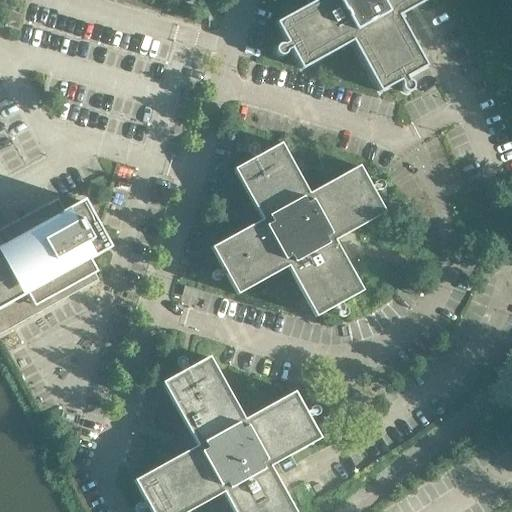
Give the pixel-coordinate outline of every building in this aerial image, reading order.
[(318,0),(318,3),(315,2),(275,24),(286,44),(283,46),(282,46),(281,46),(279,46),(278,47),(277,48),(277,49),(277,51),(277,52),(278,53),(278,54),(279,55),(281,55),(282,56),(284,55),(285,54),(286,53),(287,52),(290,50),(301,71),(352,43),(379,94),(400,82),(401,86),(401,87),(401,88),(402,89),(403,91),(404,91),(406,92),(407,92),(409,91),(410,90),(411,89),(411,88),(411,87),(411,86),(411,85),(410,84),(409,83),(408,82),(406,79),(426,68),(399,17),(422,5),(430,0),(318,0)] [(5,27),(18,30),(22,15),(16,14),(12,12),(9,11),(5,27)] [(259,156),(257,152),(257,150),(257,149),(257,148),(257,147),(256,147),(255,146),(254,145),(252,145),(251,145),(250,146),(249,147),(248,148),(248,149),(248,150),(248,151),(249,153),(249,154),(251,154),(252,155),(254,159),(233,170),(246,193),(253,206),(249,208),(245,225),(247,229),(234,236),(211,249),(222,270),(218,272),(217,272),(216,271),(215,272),(214,272),(212,273),(212,274),(212,275),(211,276),(211,277),(212,278),(212,279),(213,280),(214,281),(216,281),(218,281),(219,280),(220,279),(221,278),(221,277),(225,274),(237,295),(287,268),(315,318),(336,306),(338,311),(338,312),(338,313),(338,314),(338,315),(339,316),(340,317),(342,317),(343,317),(345,317),(346,316),(347,315),(347,314),(347,313),(347,312),(347,311),(347,310),(346,309),(344,308),(343,308),(341,304),(362,292),(345,262),(334,242),(359,228),(384,214),(373,193),(377,190),(378,191),(380,191),(381,191),(382,190),(383,189),(383,188),(384,186),(384,185),(383,184),(383,183),(382,182),(380,182),(379,181),(378,181),(377,182),(376,183),(375,183),(375,184),(374,186),(370,188),(358,167),(308,195),(280,144),(259,156)] [(38,220),(34,222),(31,217),(17,224),(20,230),(16,232),(2,240),(4,245),(0,247),(0,334),(98,281),(88,262),(109,250),(82,202),(55,217),(53,212),(38,220)] [(406,277),(401,290),(418,297),(423,283),(406,277)] [(200,291),(185,286),(182,296),(197,300),(200,291)] [(183,372),(162,383),(187,429),(189,432),(185,434),(180,451),(182,454),(176,458),(134,481),(145,502),(141,505),(140,504),(139,504),(137,505),(136,505),(135,507),(135,508),(135,509),(135,510),(135,511),(142,511),(143,511),(144,511),(144,510),(144,509),(148,507),(150,511),(188,511),(201,505),(210,500),(223,493),(233,511),(294,511),(284,494),(269,467),(277,463),(291,455),(320,439),(308,418),(312,416),(313,416),(315,416),(316,416),(317,415),(318,414),(319,413),(319,412),(319,411),(319,410),(318,409),(318,408),(316,407),(315,407),(313,407),(312,408),(311,409),(310,410),(310,411),(305,413),(294,392),(244,420),(209,357),(188,369),(185,365),(186,364),(186,363),(186,362),(185,361),(184,359),(183,359),(182,358),(180,358),(179,359),(178,359),(177,360),(177,361),(176,362),(176,363),(176,364),(177,365),(178,366),(178,367),(179,367),(180,368),(183,372)]
